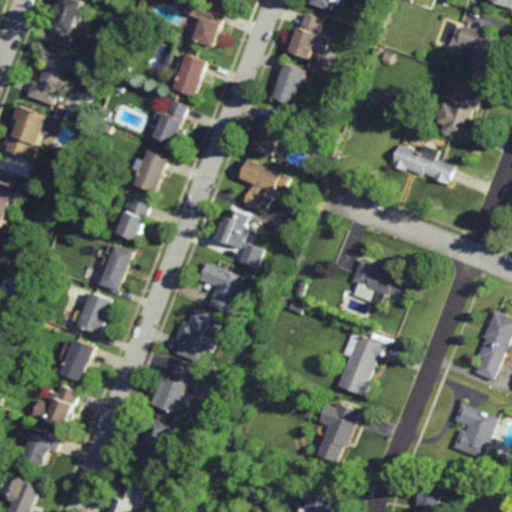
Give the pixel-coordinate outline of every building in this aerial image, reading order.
[(84,0),(69,46),(52,40),(57,25),(55,24),(59,14),(57,13),(61,1),(64,2),(64,0),(84,0)] [(200,0),(228,10),(222,30),(227,32),(224,40),(220,38),(216,46),(196,38),(198,30),(193,28),(197,16),(187,12),(191,0),(200,0)] [(343,0),(342,4),(335,2),(332,10),(313,2),(313,0),(343,0)] [(321,33),(331,37),(326,50),(317,47),(313,57),(293,50),(302,26),(303,26),(309,12),(326,18),(321,33)] [(491,79),(470,71),(476,59),(461,53),(465,45),(460,42),(466,25),(486,32),(486,34),(487,34),(505,40),(491,79)] [(67,94),(60,91),(55,105),(30,95),(35,80),(41,82),(47,63),(39,60),(43,47),(75,59),(67,79),(72,81),(67,94)] [(197,96),(175,87),(189,52),(211,60),(197,96)] [(306,94),(300,92),(295,104),(274,96),(288,61),(309,70),(306,78),(312,81),(306,94)] [(124,74),(121,68),(129,64),(132,70),(124,74)] [(112,77),(106,75),(109,67),(115,70),(112,77)] [(361,82),(350,78),(353,71),(364,76),(361,82)] [(478,110),(476,110),(471,123),(472,123),(466,139),(444,131),(455,99),(450,97),(455,82),(484,93),(478,110)] [(358,91),(350,88),(352,83),(360,86),(358,91)] [(185,118),(186,119),(183,128),(186,129),(182,137),(179,135),(176,144),(156,136),(162,121),(155,118),(159,109),(169,113),(175,99),(190,105),(185,118)] [(55,129),(46,126),(40,143),(41,145),(35,159),(8,149),(20,118),(17,117),(21,105),(50,115),(50,116),(58,119),(55,129)] [(283,131),(285,131),(275,156),(255,148),(258,140),(255,139),(258,130),(262,131),(265,124),(267,124),(273,109),(289,116),(283,131)] [(111,133),(102,129),(105,122),(114,126),(111,133)] [(337,144),(333,143),(337,132),(342,133),(337,144)] [(320,142),(316,135),(321,133),(325,139),(320,142)] [(423,151),(426,144),(442,150),(439,158),(458,166),(452,184),(435,178),(436,176),(426,172),(425,175),(409,169),(409,170),(394,164),(402,143),(423,151)] [(158,192),(139,184),(145,171),(142,170),(151,150),(172,158),(158,192)] [(290,189),(281,184),(277,192),(269,189),(267,194),(275,198),(269,214),(246,204),(255,183),(243,178),(252,158),(286,173),(285,174),(295,178),(290,189)] [(15,204),(11,203),(2,228),(0,227),(0,180),(21,189),(15,204)] [(49,204),(46,197),(53,194),(56,202),(49,204)] [(141,240),(122,233),(135,198),(154,206),(141,240)] [(249,223),(253,225),(246,241),(267,250),(259,268),(242,261),(247,248),(244,247),(244,248),(219,238),(225,222),(228,222),(234,208),(252,216),(249,223)] [(295,230),(288,227),(291,219),(299,223),(295,230)] [(123,291),(104,284),(119,245),(138,252),(123,291)] [(397,278),(399,273),(415,279),(407,301),(389,294),(384,305),(373,301),(376,292),(368,289),(369,286),(355,281),(363,259),(380,266),(379,271),(397,278)] [(245,300),(238,297),(237,300),(243,302),(237,315),(222,310),(212,304),(220,287),(203,280),(210,262),(246,277),(243,284),(251,287),(245,300)] [(282,291),(274,288),(276,282),(285,285),(282,291)] [(106,336),(82,326),(95,292),(116,301),(109,318),(113,319),(106,336)] [(306,313),(293,309),(295,303),(308,307),(306,313)] [(216,335),(222,337),(216,354),(209,351),(205,364),(179,354),(185,340),(180,338),(186,322),(191,323),(197,309),(222,319),(216,335)] [(511,344),(497,380),(478,372),(484,358),(481,357),(489,339),(486,337),(497,311),(511,317),(511,344)] [(384,360),(381,358),(372,381),(376,382),(370,397),(342,386),(363,335),(390,345),(384,360)] [(95,364),(94,363),(86,383),(66,375),(80,339),(101,347),(95,364)] [(189,394),(195,396),(190,409),(184,407),(181,415),(156,405),(167,378),(173,381),(179,365),(198,373),(189,394)] [(241,382),(235,379),(239,371),(245,374),(241,382)] [(69,429),(52,423),(52,422),(37,416),(44,398),(49,400),(53,391),(62,394),(65,385),(83,392),(69,429)] [(350,448),(348,447),(342,464),(321,456),(341,403),(364,412),(350,448)] [(487,460),(479,458),(480,456),(458,448),(465,429),(470,430),(472,425),(459,420),(465,404),(502,417),(487,460)] [(178,422),(166,452),(154,447),(151,454),(160,458),(157,463),(142,457),(147,443),(148,444),(158,420),(160,415),(178,422)] [(61,453),(56,451),(49,468),(47,468),(47,469),(27,462),(40,429),(66,439),(61,453)] [(258,456),(243,454),(245,444),(259,446),(258,456)] [(44,490),(36,511),(35,511),(12,511),(16,504),(11,502),(15,491),(21,493),(26,483),(44,490)] [(138,511),(114,511),(121,494),(123,494),(126,485),(146,492),(138,511)] [(440,511),(418,511),(422,489),(444,493),(440,511)] [(334,511),(307,511),(311,494),(335,498),(333,507),(335,507),(334,511)]
